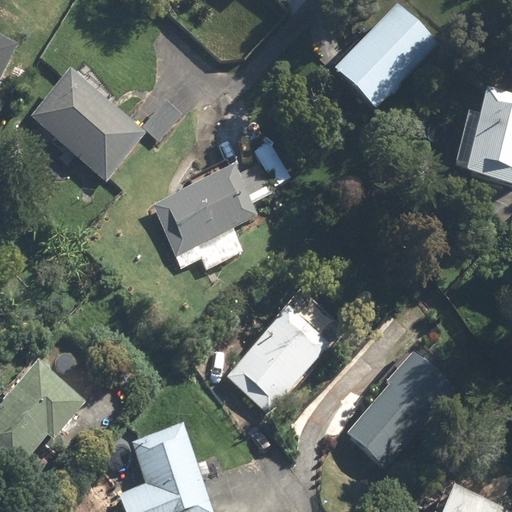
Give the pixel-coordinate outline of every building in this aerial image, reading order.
[(341,72),(383,110),(444,43),(402,5),(341,72)] [(0,126),(8,112),(0,107),(0,100),(23,59),(0,46),(0,126)] [(37,117),(111,182),(151,136),(77,72),(37,117)] [(17,85),(25,89),(31,79),(23,74),(17,85)] [(474,175),(511,184),(511,94),(493,90),(487,118),(474,115),(462,166),(475,169),(474,175)] [(417,121),(424,127),(434,116),(427,110),(417,121)] [(427,138),(436,146),(441,141),(432,133),(427,138)] [(156,207),(179,258),(265,219),(257,203),(276,195),(262,166),(245,173),(243,168),(156,207)] [(231,378),(272,416),(327,358),(329,359),(352,335),(307,292),(242,361),(244,364),(231,378)] [(352,434),(390,470),(465,390),(447,374),(452,368),(424,341),(381,387),(389,394),(352,434)] [(0,415),(0,460),(18,477),(54,437),(61,443),(94,406),(47,363),(0,415)] [(124,495),(129,511),(219,511),(191,426),(136,443),(150,486),(124,495)] [(508,511),(459,489),(449,495),(441,511),(508,511)] [(410,506),(428,511),(438,511),(441,503),(414,494),(410,506)]
